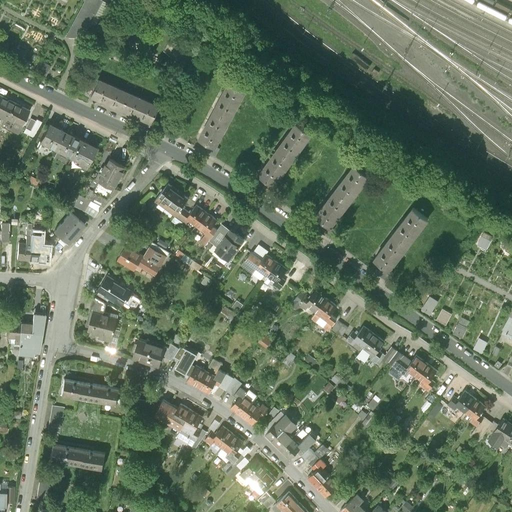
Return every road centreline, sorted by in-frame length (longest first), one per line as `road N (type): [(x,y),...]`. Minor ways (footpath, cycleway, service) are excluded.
road 1 (residential): [(158,161),(506,405),(511,397)]
road 2 (tertiary): [(168,150),(511,391)]
road 3 (residential): [(52,346),(186,387),(239,422),(330,511)]
road 4 (tertiary): [(0,69),(168,150)]
road 5 (residential): [(52,346),(21,511)]
road 6 (residential): [(158,161),(79,248),(65,283)]
